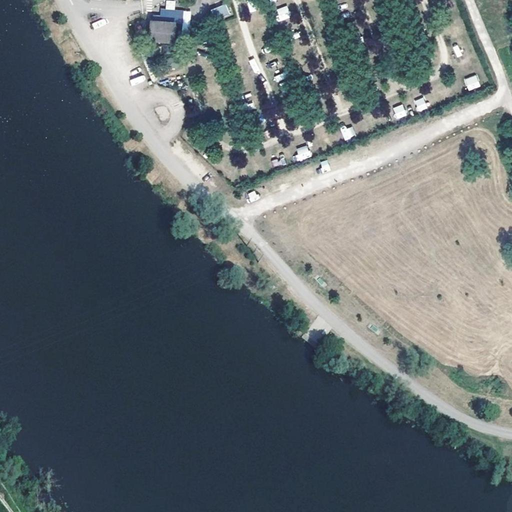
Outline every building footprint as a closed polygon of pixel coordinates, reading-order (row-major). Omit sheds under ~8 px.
[(210,10),(215,21),(230,16),(226,4),(210,10)] [(286,6),(276,10),(280,21),(291,17),(286,6)] [(94,29),(107,24),(104,18),(91,23),(94,29)] [(175,20),(148,18),(147,37),(174,39),(175,20)] [(467,90),(480,87),(477,75),(464,78),(467,90)] [(423,97),(414,101),(418,112),(427,108),(423,97)] [(402,104),(392,109),(397,119),(407,115),(402,104)] [(344,140),(355,136),(351,124),(340,129),(344,140)] [(297,161),(311,157),(307,145),(294,149),(297,161)] [(284,158),(272,159),(273,166),(285,165),(284,158)] [(327,160),(319,162),(321,173),(330,171),(327,160)] [(256,190),(247,193),(251,202),(259,198),(256,190)]
